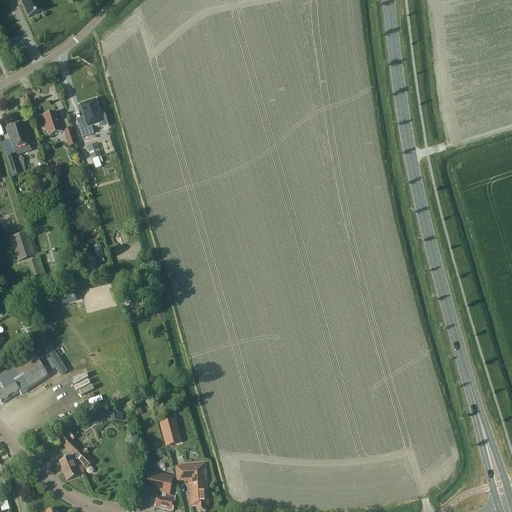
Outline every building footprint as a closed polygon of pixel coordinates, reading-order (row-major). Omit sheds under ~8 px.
[(21,0),(29,18),(43,12),(38,1),(40,1),(40,0),(18,0),(19,1),(21,0)] [(78,124),(82,138),(94,134),(91,127),(101,124),(102,127),(108,126),(104,114),(100,115),(95,100),(80,105),(85,121),(78,124)] [(43,117),(49,136),(62,132),(56,113),(43,117)] [(25,133),(22,124),(8,129),(11,138),(10,138),(14,151),(15,150),(27,146),(30,145),(26,133),(25,133)] [(64,131),(69,147),(76,145),(71,129),(64,131)] [(98,158),(100,163),(103,162),(97,144),(87,147),(91,160),(98,158)] [(22,175),(16,155),(5,158),(12,178),(22,175)] [(10,239),(18,262),(35,256),(28,233),(10,239)] [(41,275),(37,260),(27,263),(32,278),(41,275)] [(50,297),(53,306),(77,300),(74,291),(50,297)] [(26,320),(21,323),(25,328),(30,325),(26,320)] [(53,359),(49,361),(55,370),(51,372),(55,380),(70,372),(55,346),(48,350),(53,359)] [(48,377),(46,374),(34,355),(0,377),(0,385),(3,391),(0,392),(0,401),(2,405),(21,393),(21,395),(48,377)] [(87,369),(69,378),(72,386),(91,376),(87,369)] [(53,382),(32,395),(36,401),(57,387),(53,382)] [(60,403),(67,399),(70,404),(83,397),(81,393),(74,396),(69,385),(55,392),(60,403)] [(63,402),(52,408),(54,413),(65,407),(63,402)] [(45,405),(33,412),(39,421),(51,414),(45,405)] [(139,405),(132,407),(135,416),(142,414),(139,405)] [(163,423),(159,424),(162,435),(166,448),(173,446),(182,444),(175,420),(163,423)] [(65,431),(56,440),(86,470),(94,462),(87,455),(89,453),(84,449),(83,450),(73,440),(77,437),(69,429),(66,432),(65,431)] [(86,475),(83,468),(73,457),(59,462),(67,482),(86,475)] [(197,507),(196,511),(206,511),(206,507),(209,507),(207,467),(176,468),(177,483),(189,482),(190,508),(197,507)] [(150,474),(146,492),(158,494),(155,508),(173,511),(176,498),(170,497),(173,478),(150,474)] [(4,511),(9,511),(5,496),(0,497),(0,508),(1,511),(4,511)]
